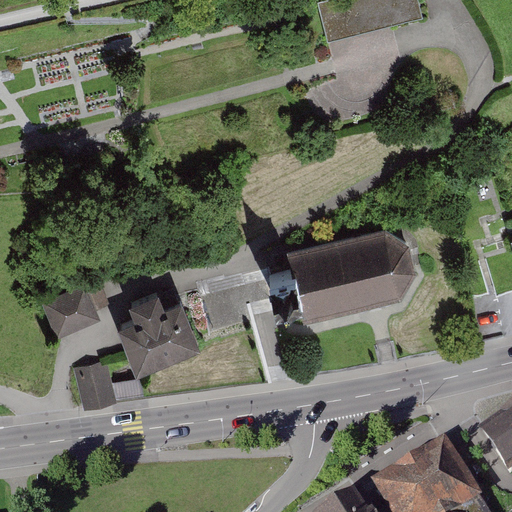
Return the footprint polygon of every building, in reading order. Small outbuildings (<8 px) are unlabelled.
[(324,0),(318,2),(328,39),(424,15),(419,0),(324,0)] [(292,270),(270,276),(273,289),(277,304),(299,299),(304,323),(402,300),(417,273),(409,245),(385,230),(287,253),(292,270)] [(86,280),(42,299),(57,334),(101,315),(86,280)] [(133,321),(116,329),(135,373),(199,347),(180,302),(164,308),(157,293),(127,306),(133,321)] [(107,358),(74,367),(85,408),(118,400),(117,397),(113,380),(107,358)] [(142,377),(113,380),(117,397),(144,393),(142,377)] [(498,424),(484,432),(510,474),(511,472),(511,405),(494,417),(498,424)] [(445,437),(371,483),(388,511),(461,511),(483,498),(445,437)] [(376,511),(362,490),(326,511),(376,511)]
